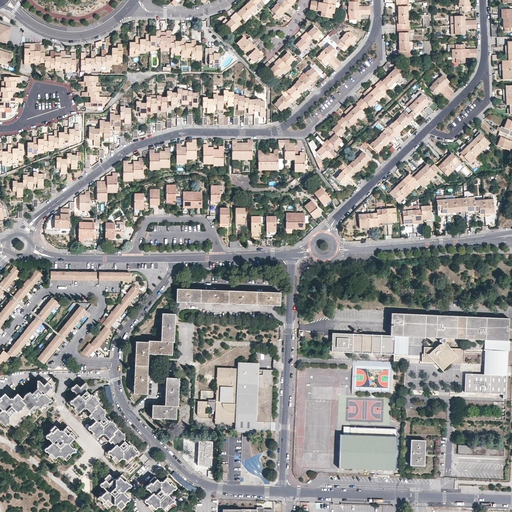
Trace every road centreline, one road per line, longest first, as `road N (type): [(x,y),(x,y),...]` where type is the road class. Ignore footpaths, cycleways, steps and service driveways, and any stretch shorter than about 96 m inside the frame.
road 1 (residential): [(378,0),(371,42),(279,130),(151,140),(44,211)]
road 2 (residential): [(327,234),(480,75),(483,0)]
road 3 (residential): [(130,416),(155,394),(157,361),(181,362),(185,308),(290,315)]
road 4 (residential): [(0,342),(40,294),(94,292),(103,308),(72,350),(84,361),(114,363)]
road 5 (residential): [(511,500),(290,491)]
road 6 (residential): [(282,491),(195,480),(130,416)]
road 7 (residential): [(282,491),(290,315)]
road 8 (residential): [(336,248),(506,235)]
road 9 (residential): [(134,0),(101,30),(63,36),(5,0)]
road 10 (unknown): [(183,394),(199,355),(220,342),(288,344)]
